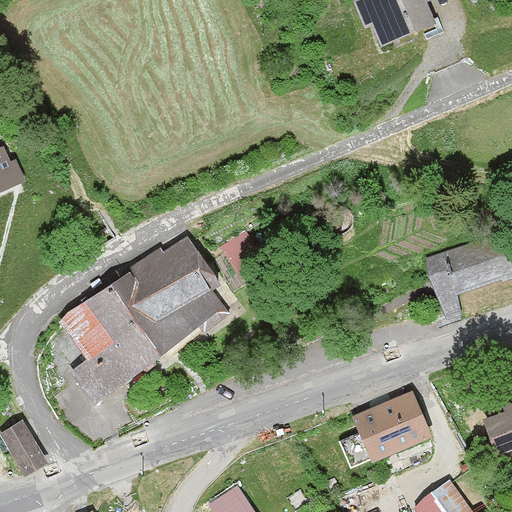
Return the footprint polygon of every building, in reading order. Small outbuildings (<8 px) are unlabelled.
[(435,1),(434,0),(359,0),(356,2),(363,22),(371,20),(381,47),(438,26),(429,3),(435,1)] [(420,53),(430,77),(468,61),(458,37),(420,53)] [(0,195),(27,184),(17,160),(15,161),(9,147),(0,150),(0,195)] [(511,229),(427,259),(428,278),(433,290),(447,320),(462,315),(459,296),(511,277),(511,229)] [(95,405),(222,307),(213,291),(217,287),(189,236),(60,323),(87,360),(71,372),(95,405)] [(372,464),(431,439),(412,395),(353,420),(372,464)] [(511,413),(492,420),(502,452),(511,448),(511,413)] [(19,424),(0,436),(0,437),(25,476),(44,464),(19,424)] [(209,500),(216,511),(259,511),(240,481),(209,500)] [(444,511),(472,511),(451,482),(432,495),(444,511)]
